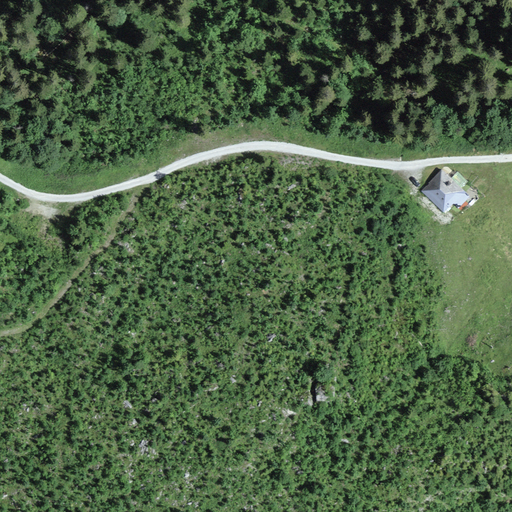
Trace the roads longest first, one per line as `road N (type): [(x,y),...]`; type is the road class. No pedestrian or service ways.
road 1 (unclassified): [(0,176),(64,196),(249,144),(397,161),(511,156)]
road 2 (track): [(0,331),(28,324),(45,308),(151,173)]
